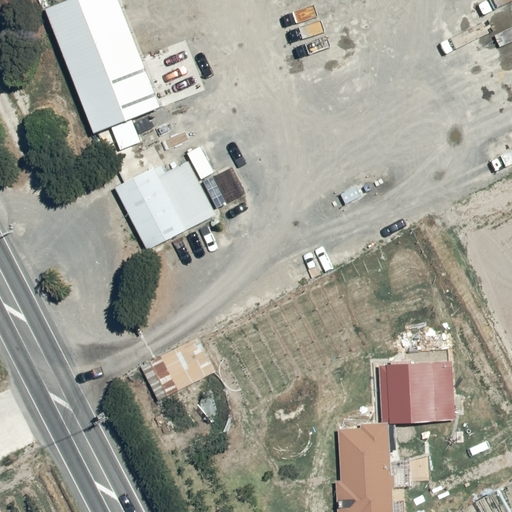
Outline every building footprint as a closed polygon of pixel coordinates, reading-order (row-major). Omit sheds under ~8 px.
[(166,107),(123,0),(66,0),(49,7),(99,133),(166,107)] [(168,172),(155,146),(117,166),(126,183),(119,186),(152,250),(191,230),(199,246),(228,231),(191,160),(168,172)] [(218,372),(199,336),(140,368),(160,404),(218,372)] [(382,364),(384,419),(395,419),(396,423),(459,420),(457,361),(382,364)] [(368,425),(368,431),(342,431),(344,481),(336,481),(337,511),(397,511),(398,491),(413,491),(413,466),(393,466),(394,444),(394,425),(368,425)] [(511,511),(511,483),(477,503),(482,511),(511,511)]
